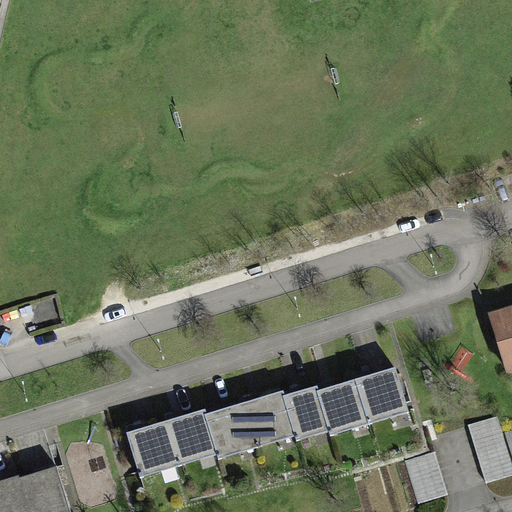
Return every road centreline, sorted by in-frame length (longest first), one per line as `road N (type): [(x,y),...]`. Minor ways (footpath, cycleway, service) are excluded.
road 1 (residential): [(0,432),(460,288),(471,259),(446,234)]
road 2 (residential): [(0,367),(446,234)]
